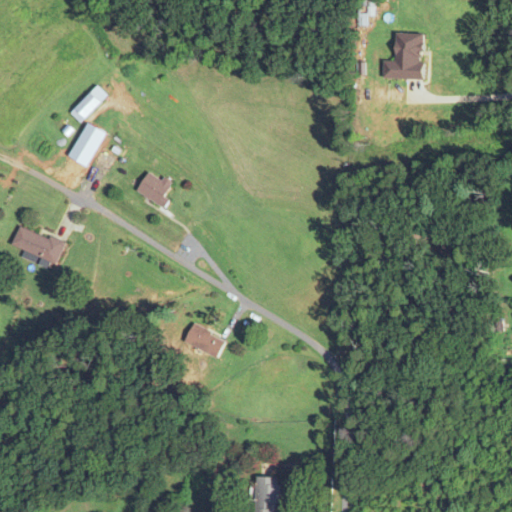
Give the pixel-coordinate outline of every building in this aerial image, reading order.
[(80,123),(110,94),(99,83),(70,113),(80,123)] [(115,157),(101,148),(93,161),(107,170),(115,157)] [(173,184),(149,170),(137,192),(165,209),(171,198),(166,196),(173,184)] [(65,242),(21,225),(13,246),(57,263),(65,242)] [(226,343),(197,323),(186,340),(215,360),(226,343)] [(255,511),(277,511),(279,477),(257,476),(255,511)]
